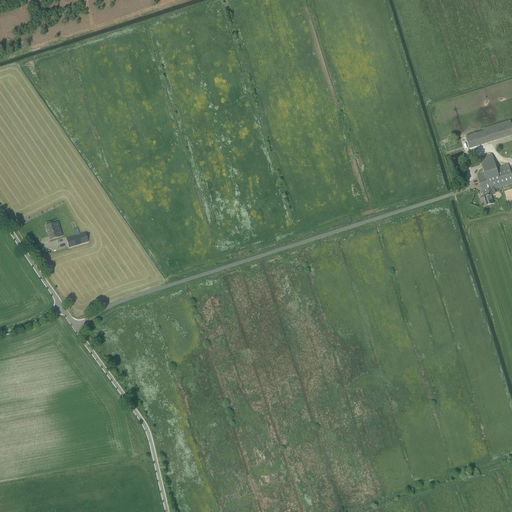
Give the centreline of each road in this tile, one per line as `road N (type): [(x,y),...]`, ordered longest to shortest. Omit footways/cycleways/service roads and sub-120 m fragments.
road 1 (unclassified): [(75,327),(121,301),(448,194)]
road 2 (unclassified): [(167,511),(150,439),(75,327)]
